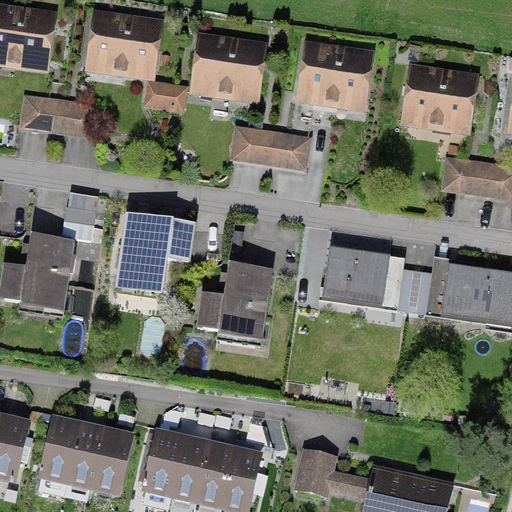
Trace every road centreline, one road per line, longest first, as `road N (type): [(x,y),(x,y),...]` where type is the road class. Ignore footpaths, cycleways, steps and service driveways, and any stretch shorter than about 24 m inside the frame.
road 1 (residential): [(0,169),(511,245)]
road 2 (residential): [(0,373),(283,413)]
